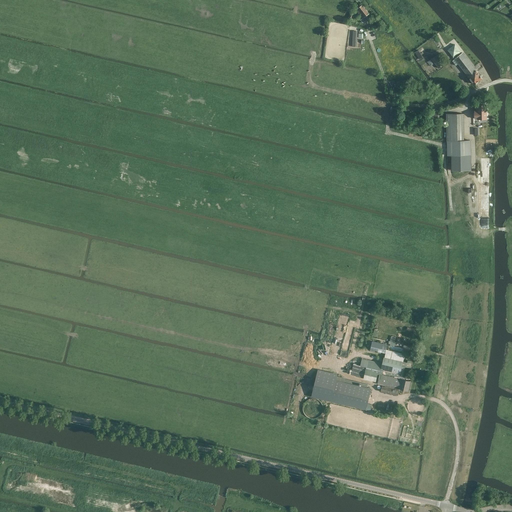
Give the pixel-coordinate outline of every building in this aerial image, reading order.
[(360,20),(363,23),(368,19),(366,16),(369,13),(362,5),(356,10),(360,15),(359,15),(361,18),(362,17),(362,18),(360,20)] [(348,17),(346,21),(350,23),(352,19),(354,14),(351,12),(349,17),(348,17)] [(458,64),(467,76),(474,84),(482,78),(482,77),(481,75),(480,75),(463,53),(452,61),(456,65),(458,64)] [(431,59),(438,68),(443,64),(436,55),(431,59)] [(477,113),(475,113),(475,119),(478,119),(487,119),(486,105),(477,105),(477,113)] [(456,114),(447,114),(447,141),(464,141),(463,113),(456,113),(456,114)] [(326,332),(332,335),(336,325),(329,323),(326,332)] [(372,341),(371,349),(385,352),(387,345),(372,341)] [(389,349),(409,352),(410,345),(404,344),(403,347),(390,344),(389,349)] [(383,357),(382,364),(362,359),(360,365),(366,367),(367,367),(367,369),(365,378),(378,381),(380,373),(399,378),(403,361),(383,357)] [(367,367),(366,367),(360,365),(354,364),(351,375),(365,378),(367,369),(367,367)] [(370,409),(371,406),(367,405),(371,389),(366,388),(367,384),(361,383),(337,378),(338,374),(319,369),(313,396),(370,409)] [(399,378),(380,373),(378,381),(378,383),(385,385),(385,386),(399,390),(399,388),(408,390),(411,381),(399,378)] [(399,390),(385,386),(382,386),(381,391),(398,395),(399,390)]
